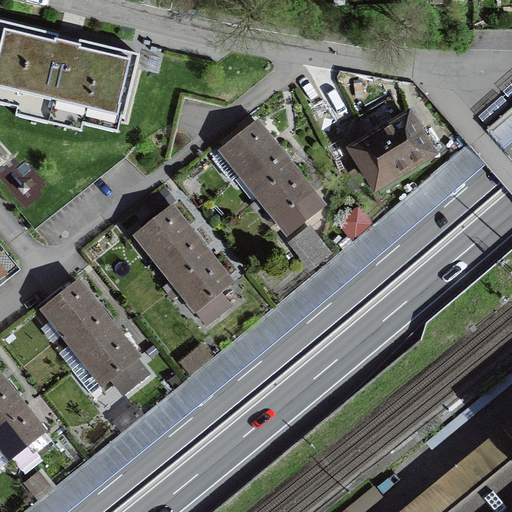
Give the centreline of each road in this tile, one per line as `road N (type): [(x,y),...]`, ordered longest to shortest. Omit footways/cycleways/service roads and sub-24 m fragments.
road 1 (motorway): [(511,148),(75,511)]
road 2 (motorway): [(150,511),(511,210)]
road 3 (residential): [(43,268),(313,48)]
road 4 (residential): [(313,48),(101,0)]
